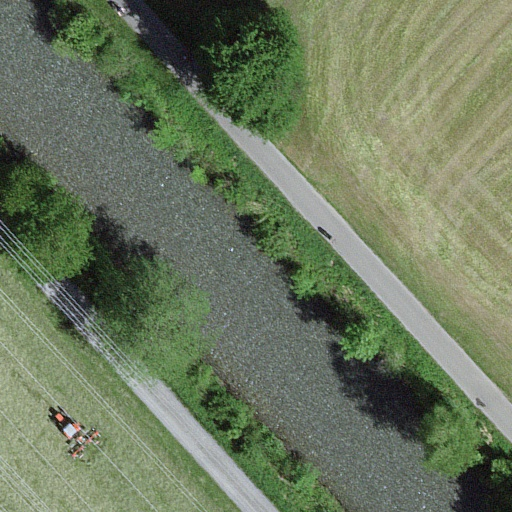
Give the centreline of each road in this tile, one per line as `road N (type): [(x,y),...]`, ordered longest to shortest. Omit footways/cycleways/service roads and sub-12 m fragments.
road 1 (track): [(511,436),(115,0)]
road 2 (track): [(0,223),(267,511)]
